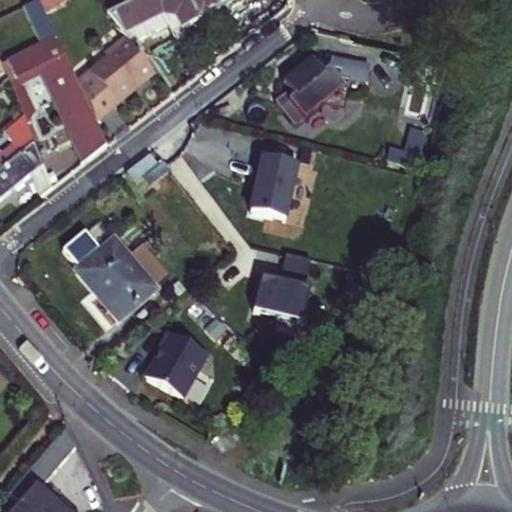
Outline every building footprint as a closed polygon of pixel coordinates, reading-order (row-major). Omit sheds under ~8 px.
[(182,30),(198,22),(226,8),(240,0),(138,0),(105,15),(125,40),(166,20),(174,16),(182,30)] [(166,20),(125,40),(128,43),(152,32),(168,25),(173,35),(176,33),(182,30),(174,16),(166,20)] [(45,67),(89,162),(107,148),(96,126),(78,87),(56,39),(2,64),(18,104),(29,98),(24,88),(19,78),(45,67)] [(113,60),(78,87),(96,126),(127,102),(157,80),(127,43),(111,57),(113,60)] [(344,69),(345,67),(324,61),(316,59),(287,82),(293,90),(279,101),(299,127),(327,105),(348,111),(381,88),(356,82),(359,73),(344,69)] [(386,69),(347,59),(345,67),(344,69),(359,73),(356,82),(381,88),(386,69)] [(42,79),(82,167),(86,164),(89,162),(45,67),(19,78),(24,88),(42,79)] [(19,116),(1,131),(4,135),(22,120),(19,116)] [(12,145),(21,155),(34,145),(24,119),(22,120),(4,135),(12,145)] [(415,128),(409,152),(394,149),(391,161),(422,169),(431,132),(415,128)] [(0,203),(36,174),(45,197),(52,191),(34,145),(21,155),(16,159),(2,171),(0,168),(0,203)] [(8,148),(16,159),(21,155),(12,145),(8,148)] [(8,148),(0,153),(0,168),(2,171),(16,159),(8,148)] [(285,226),(296,170),(260,163),(257,179),(259,179),(257,188),(250,218),(285,226)] [(97,299),(118,323),(154,293),(113,245),(82,272),(94,286),(102,295),(97,299)] [(287,258),(282,286),(307,290),(312,262),(287,258)] [(271,284),(263,282),(257,317),(306,326),(312,291),(307,290),(282,286),(271,284)] [(182,401),(205,357),(166,336),(157,353),(159,354),(155,362),(144,381),(182,401)] [(62,511),(57,507),(40,492),(76,450),(65,432),(9,497),(21,507),(15,511),(62,511)]
